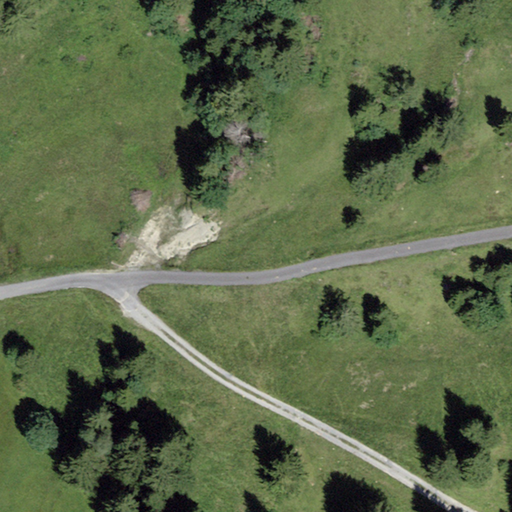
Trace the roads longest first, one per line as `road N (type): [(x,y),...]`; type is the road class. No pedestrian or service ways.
road 1 (track): [(0,293),(110,279),(280,275),(511,231)]
road 2 (track): [(476,511),(210,364),(110,279)]
